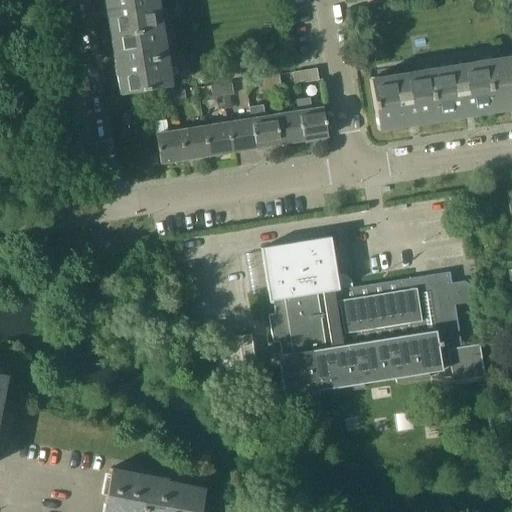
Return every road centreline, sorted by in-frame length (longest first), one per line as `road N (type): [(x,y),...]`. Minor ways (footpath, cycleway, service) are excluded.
road 1 (residential): [(100,210),(347,170)]
road 2 (residential): [(100,210),(69,0)]
road 3 (residential): [(347,170),(322,0)]
road 4 (residential): [(347,170),(511,142)]
